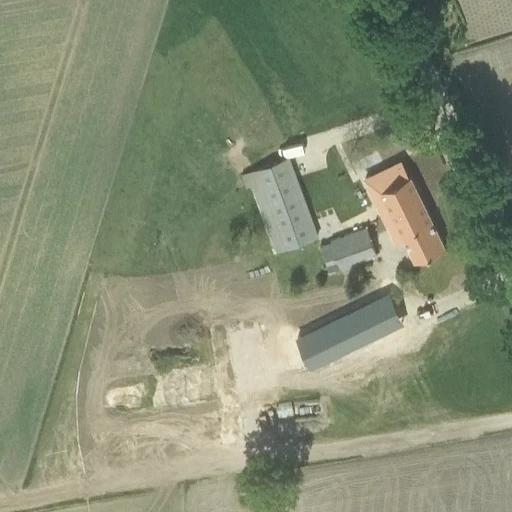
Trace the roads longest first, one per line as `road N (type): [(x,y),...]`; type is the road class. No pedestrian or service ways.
road 1 (track): [(0,504),(511,422)]
road 2 (unclassified): [(511,256),(386,0)]
